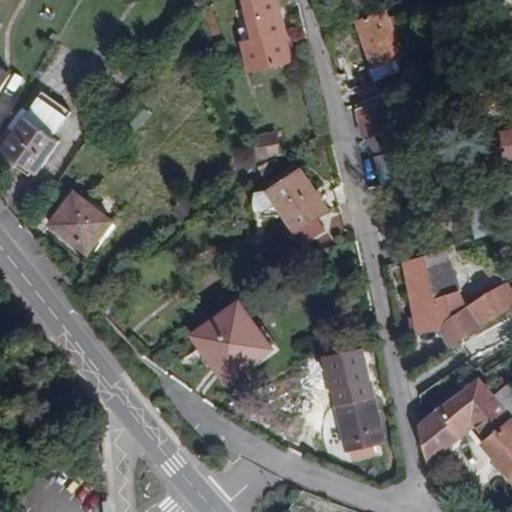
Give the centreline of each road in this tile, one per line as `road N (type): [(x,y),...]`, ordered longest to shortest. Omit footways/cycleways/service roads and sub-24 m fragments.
road 1 (residential): [(421,511),(316,0)]
road 2 (secondary): [(207,506),(0,246)]
road 3 (residential): [(207,506),(265,455),(417,511)]
